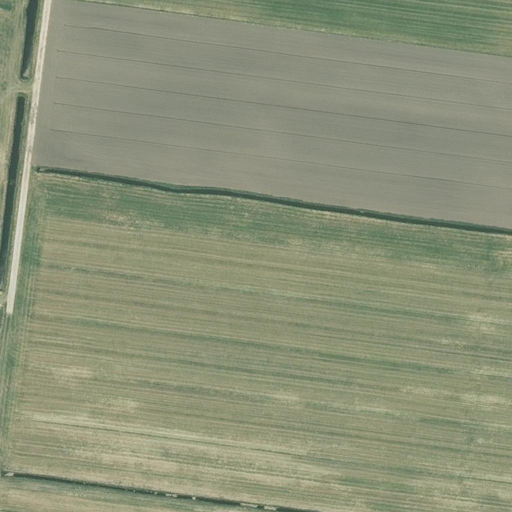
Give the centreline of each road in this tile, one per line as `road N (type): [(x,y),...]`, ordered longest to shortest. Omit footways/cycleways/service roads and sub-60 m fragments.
road 1 (track): [(8,313),(47,0)]
road 2 (track): [(0,485),(211,511)]
